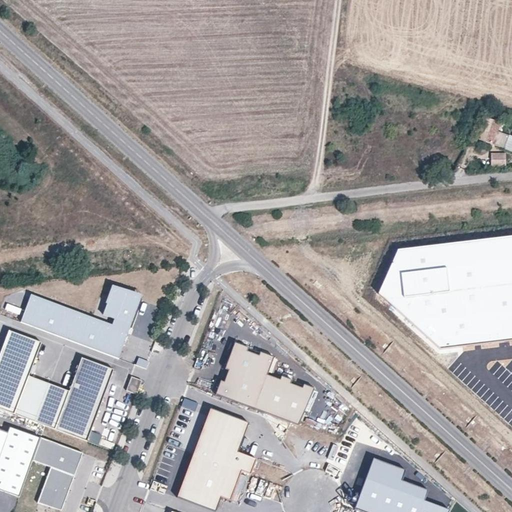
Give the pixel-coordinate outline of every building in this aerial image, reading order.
[(492,113),(487,111),(484,122),(485,123),(479,138),(488,141),(493,143),(498,131),(501,123),(490,119),(492,113)] [(498,131),(493,143),(505,148),(509,136),(498,131)] [(504,155),(491,154),(491,167),(504,167),(504,155)] [(511,346),(511,249),(395,262),(380,298),(449,354),(511,346)] [(130,323),(141,297),(117,286),(105,313),(117,318),(130,323)] [(23,317),(116,356),(126,332),(33,293),(23,317)] [(126,332),(130,323),(117,318),(113,327),(126,332)] [(35,361),(42,343),(9,330),(2,348),(35,361)] [(216,395),(299,426),(315,389),(304,385),(302,388),(291,384),(292,381),(282,377),(280,380),(268,375),(274,358),(260,353),(259,356),(248,352),(249,348),(235,343),(225,369),(229,371),(224,382),(221,381),(216,395)] [(29,376),(35,361),(2,348),(0,354),(0,367),(28,379),(29,376)] [(107,388),(114,370),(82,358),(75,376),(107,388)] [(146,369),(149,362),(139,358),(136,365),(146,369)] [(0,388),(22,396),(28,379),(0,367),(0,388)] [(35,422),(49,384),(29,376),(28,379),(22,396),(15,414),(35,422)] [(70,391),(69,394),(101,406),(107,388),(75,376),(70,391)] [(137,395),(142,381),(131,377),(126,391),(137,395)] [(70,391),(49,384),(35,422),(55,429),(62,412),(69,394),(70,391)] [(0,408),(15,414),(22,396),(0,388),(0,408)] [(94,423),(101,406),(69,394),(62,412),(94,423)] [(238,453),(249,424),(211,409),(194,453),(233,468),(238,453)] [(87,441),(94,423),(62,412),(55,429),(87,441)] [(0,490),(19,497),(33,460),(40,439),(10,427),(8,433),(0,430),(0,490)] [(40,439),(33,460),(51,467),(74,476),(83,453),(41,437),(40,439)] [(233,468),(194,453),(178,498),(216,511),(221,497),(231,501),(242,471),(233,468)] [(242,471),(251,475),(257,460),(238,453),(233,468),(242,471)] [(354,509),(361,511),(449,511),(450,511),(424,501),(428,491),(402,481),(406,471),(373,458),(354,509)] [(62,510),(74,476),(51,467),(38,502),(62,510)] [(87,481),(85,496),(96,498),(98,483),(87,481)]
